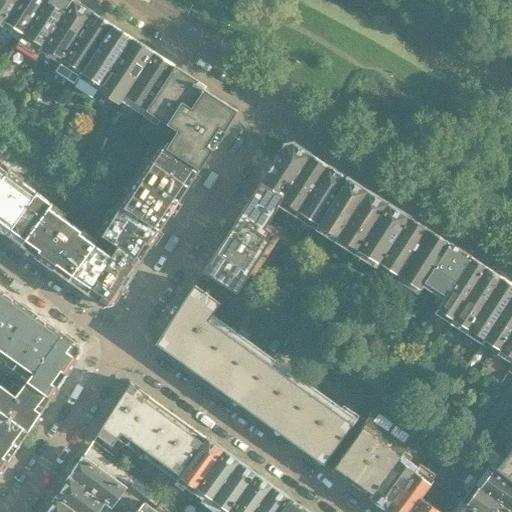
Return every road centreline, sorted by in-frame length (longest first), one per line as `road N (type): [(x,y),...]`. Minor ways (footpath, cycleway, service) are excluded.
road 1 (residential): [(278,101),(119,349)]
road 2 (residential): [(348,511),(119,349)]
road 3 (residential): [(278,101),(511,248)]
road 4 (residential): [(119,349),(11,511)]
road 5 (residential): [(118,0),(278,101)]
road 6 (residential): [(119,349),(0,262)]
